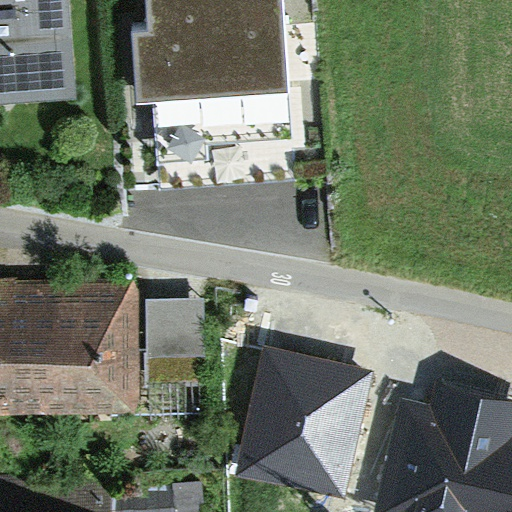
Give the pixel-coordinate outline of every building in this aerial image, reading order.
[(0,0),(0,107),(68,101),(58,0),(0,0)] [(157,184),(292,175),(280,0),(143,0),(146,38),(128,39),(133,112),(152,111),(157,184)] [(138,284),(0,283),(0,409),(138,410),(138,284)] [(205,299),(149,302),(152,381),(208,379),(205,299)] [(372,370),(264,347),(236,477),(344,500),(372,370)] [(431,407),(405,401),(376,511),(511,511),(511,404),(438,387),(431,407)] [(0,511),(110,511),(108,471),(0,475),(0,511)]
